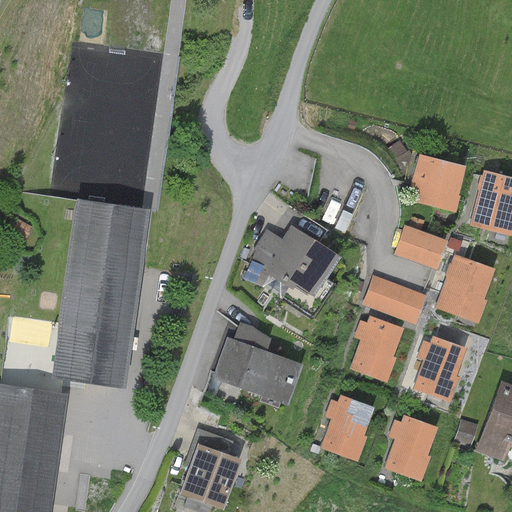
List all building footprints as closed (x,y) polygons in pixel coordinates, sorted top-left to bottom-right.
[(466,167),(419,154),(407,200),(453,212),(466,167)] [(511,178),(485,171),(471,226),(511,237),(511,232),(511,178)] [(142,209),(75,200),(51,379),(124,389),(149,210),(142,209)] [(32,226),(12,216),(5,230),(24,240),(32,226)] [(447,241),(403,226),(393,255),(436,270),(447,241)] [(340,257),(291,227),(283,240),(267,230),(244,278),(261,287),(269,275),(292,290),(295,285),(314,297),(340,257)] [(495,269),(454,254),(435,309),(478,324),(486,301),(484,300),(495,269)] [(426,296),(372,276),(362,305),(416,325),(426,296)] [(404,328),(370,316),(367,323),(361,320),(354,338),(361,341),(350,370),(387,383),(396,357),(394,356),(404,328)] [(233,340),(227,338),(213,379),(288,405),(302,364),(267,352),(272,335),(239,323),(233,340)] [(466,349),(433,337),(431,343),(423,340),(416,358),(424,361),(414,389),(450,403),(459,378),(456,377),(466,349)] [(511,386),(500,382),(476,451),(505,462),(509,448),(511,449),(511,386)] [(51,511),(67,395),(0,385),(0,511),(51,511)] [(374,408),(341,395),(338,403),(331,400),(325,417),(332,420),(321,448),(357,462),(367,437),(363,435),(374,408)] [(438,428),(404,416),(402,422),(395,420),(389,438),(395,440),(385,469),(421,481),(430,456),(428,456),(438,428)] [(241,460),(198,444),(180,494),(223,510),(241,460)]
